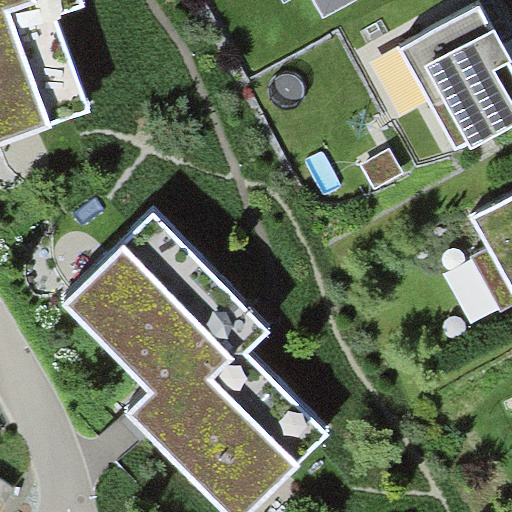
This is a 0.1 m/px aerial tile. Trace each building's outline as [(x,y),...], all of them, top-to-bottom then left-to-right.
[(81,0),(0,0),(0,144),(90,113),(55,15),(83,5),(81,0)] [(282,0),(283,1),(284,0),(315,0),(323,16),(353,0),(282,0)] [(511,63),(511,62),(511,60),(495,29),(494,29),(480,4),(400,48),(456,149),(470,142),(472,147),(511,125),(511,63)] [(403,173),(390,148),(362,163),(376,188),(403,173)] [(511,193),(471,216),(488,246),(470,256),(501,312),(511,305),(511,193)] [(222,511),(251,511),(330,435),(249,353),(270,332),(154,214),(61,304),(147,392),(126,413),(222,511)]
